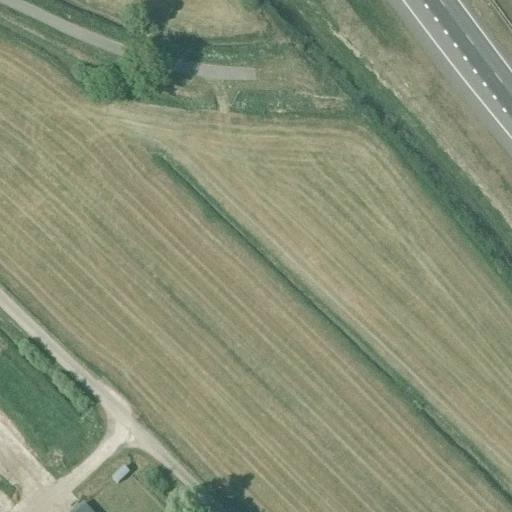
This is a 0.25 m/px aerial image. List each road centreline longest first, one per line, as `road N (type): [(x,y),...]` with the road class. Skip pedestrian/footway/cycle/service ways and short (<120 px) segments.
road 1 (unclassified): [(212,511),(0,307)]
road 2 (unclassified): [(0,1),(139,61),(257,76)]
road 3 (motorway): [(439,0),(511,96)]
